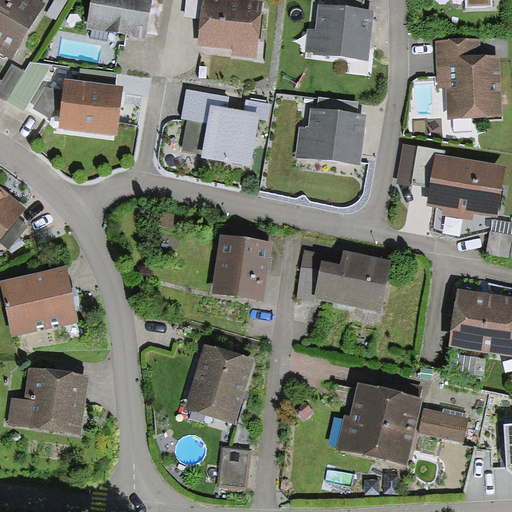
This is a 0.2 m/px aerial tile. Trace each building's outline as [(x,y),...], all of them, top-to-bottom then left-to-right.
[(45,3),(40,0),(16,0),(8,16),(0,11),(0,53),(12,60),(45,3)] [(0,0),(0,11),(8,16),(16,0),(0,0)] [(67,0),(66,0),(53,0),(46,14),(56,20),(67,0)] [(91,0),(86,28),(145,39),(146,33),(152,0),(91,0)] [(152,0),(146,33),(158,35),(163,0),(152,0)] [(202,0),(185,0),(184,18),(201,19),(202,0)] [(255,0),(202,0),(201,19),(197,44),(233,49),(232,55),(256,58),(263,1),(255,0)] [(374,10),(318,4),(315,30),(313,52),(313,55),(368,61),(374,10)] [(313,52),(315,30),(307,29),(305,51),(313,52)] [(480,39),(435,40),(437,87),(447,87),(448,118),(503,117),(501,54),(480,55),(480,39)] [(52,65),(30,63),(24,72),(7,102),(24,112),(27,106),(39,86),(52,65)] [(24,72),(12,65),(3,81),(0,85),(0,98),(7,102),(24,72)] [(123,86),(64,79),(63,90),(60,116),(59,129),(118,135),(123,86)] [(39,86),(27,106),(49,118),(60,116),(63,90),(39,86)] [(223,106),(189,101),(185,125),(206,128),(201,157),(244,164),(252,116),(222,112),(223,106)] [(359,119),(307,110),(300,155),(352,163),(359,119)] [(435,153),(444,155),(445,151),(403,144),(396,184),(411,186),(411,184),(430,187),(435,153)] [(444,155),(435,153),(430,187),(426,206),(442,209),(441,215),(473,220),(475,213),(496,217),(505,165),(444,155)] [(27,207),(0,185),(0,240),(18,218),(27,207)] [(175,215),(160,210),(156,225),(171,229),(175,215)] [(28,226),(18,218),(0,240),(0,242),(8,250),(28,226)] [(511,223),(494,219),(491,231),(511,236),(511,231),(511,223)] [(511,235),(511,236),(491,231),(486,254),(508,259),(511,240),(511,235)] [(271,242),(220,235),(212,293),(263,300),(271,242)] [(314,299),(322,261),(324,253),(304,250),(296,298),(313,301),(314,299)] [(391,260),(343,250),(340,265),(322,261),(314,299),(380,313),(391,260)] [(66,266),(0,281),(0,282),(13,337),(79,322),(66,266)] [(511,296),(458,289),(449,347),(511,356),(511,296)] [(253,359),(204,345),(186,410),(235,424),(253,359)] [(486,359),(450,355),(448,371),(484,376),(486,359)] [(89,375),(29,368),(25,399),(11,398),(7,426),(81,435),(89,375)] [(423,398),(358,383),(350,417),(344,415),(336,449),(407,465),(423,398)] [(314,413),(304,401),(294,410),(304,421),(314,413)] [(443,408),(442,413),(466,419),(467,414),(443,408)] [(442,413),(424,409),(419,432),(464,443),(469,419),(466,419),(442,413)] [(250,451),(223,448),(219,486),(246,489),(250,451)]
